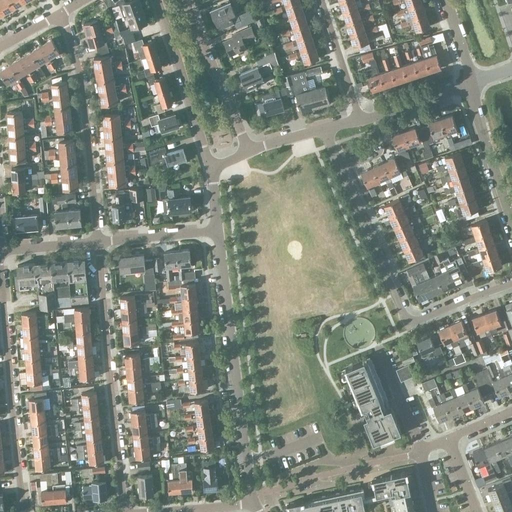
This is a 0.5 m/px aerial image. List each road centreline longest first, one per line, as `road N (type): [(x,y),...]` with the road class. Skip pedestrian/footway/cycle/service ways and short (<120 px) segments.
road 1 (residential): [(338,167),(406,322),(511,284)]
road 2 (residential): [(254,505),(217,230)]
road 3 (residential): [(123,511),(97,242)]
road 4 (residential): [(0,265),(23,511)]
road 5 (residential): [(97,242),(82,91),(58,14)]
road 6 (residential): [(156,0),(211,168)]
road 7 (residential): [(249,150),(184,0)]
road 8 (residential): [(511,223),(470,82)]
road 9 (residential): [(359,118),(319,0)]
road 10 (residential): [(97,242),(217,230)]
